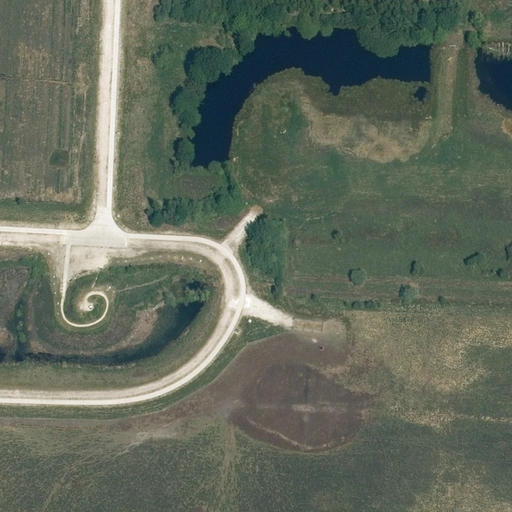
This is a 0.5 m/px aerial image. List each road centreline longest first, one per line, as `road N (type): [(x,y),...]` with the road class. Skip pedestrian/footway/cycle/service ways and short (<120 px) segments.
road 1 (track): [(211,252),(234,276),(234,307),(185,374),(116,397),(0,394)]
road 2 (track): [(100,241),(110,0)]
